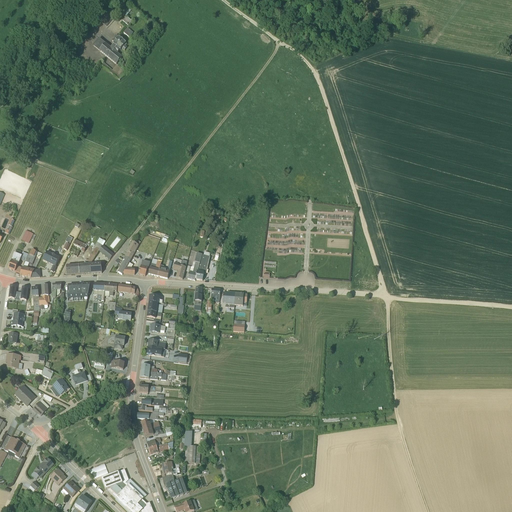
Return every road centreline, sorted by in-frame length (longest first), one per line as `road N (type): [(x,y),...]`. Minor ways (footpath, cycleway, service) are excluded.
road 1 (track): [(381,297),(319,81),(221,0)]
road 2 (track): [(279,42),(130,239)]
road 3 (residential): [(145,283),(381,297)]
road 4 (track): [(387,301),(397,423),(427,511)]
road 5 (residential): [(132,380),(133,428),(162,511)]
road 6 (track): [(511,310),(387,301)]
